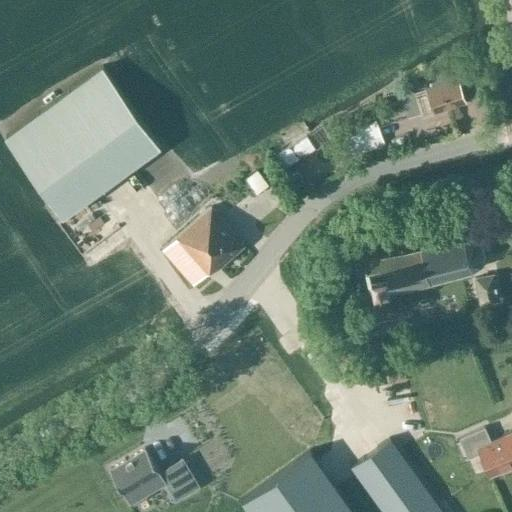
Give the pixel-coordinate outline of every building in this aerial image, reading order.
[(61,211),(162,141),(106,61),(4,130),(61,211)] [(419,105),(406,110),(408,116),(421,112),(422,115),(466,100),(457,74),(424,86),(425,88),(415,92),(419,105)] [(401,87),(390,91),(396,111),(407,107),(401,87)] [(363,156),(386,148),(376,120),(359,126),(362,132),(344,138),(350,153),(339,157),(342,165),(364,157),(363,156)] [(244,191),(257,181),(245,166),(232,176),(244,191)] [(210,206),(162,249),(192,284),(205,273),(216,263),(219,265),(220,264),(243,244),(210,206)] [(429,279),(472,267),(481,261),(484,250),(482,240),(474,232),(463,232),(423,243),(422,240),(363,256),(365,266),(356,268),(360,284),(369,281),(372,291),(408,284),(429,279)] [(479,303),(498,300),(493,273),(475,276),(479,303)] [(261,326),(238,343),(259,372),(270,364),(276,372),(287,364),(281,356),(282,355),(261,326)] [(486,425),(460,436),(469,456),(481,450),(491,473),(511,464),(511,431),(492,440),(486,425)] [(379,443),(350,466),(351,467),(383,511),(453,511),(451,511),(443,511),(422,482),(390,437),(380,444),(379,443)] [(147,445),(111,466),(134,499),(178,473),(189,490),(203,482),(185,455),(164,468),(147,445)] [(356,511),(311,448),(241,498),(251,511),(356,511)]
